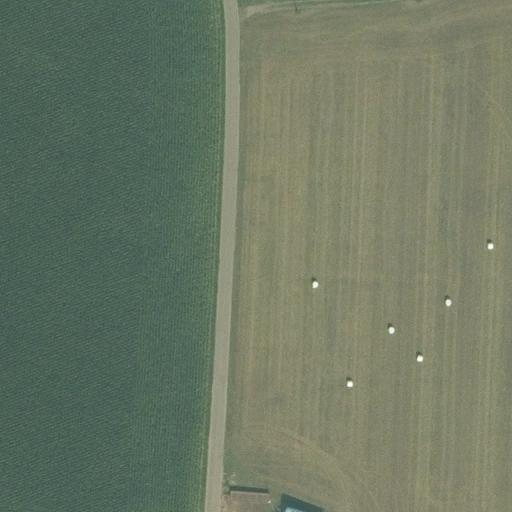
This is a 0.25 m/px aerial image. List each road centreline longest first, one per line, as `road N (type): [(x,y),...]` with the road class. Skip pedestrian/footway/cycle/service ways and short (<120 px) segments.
road 1 (residential): [(211,511),(233,9)]
road 2 (residential): [(358,0),(233,9)]
